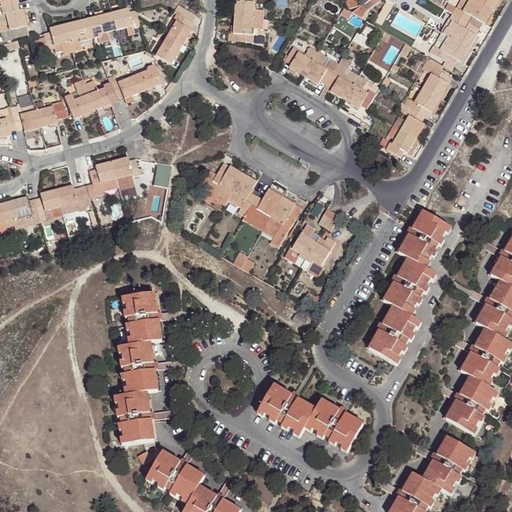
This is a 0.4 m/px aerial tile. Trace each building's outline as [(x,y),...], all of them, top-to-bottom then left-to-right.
[(0,28),(0,38),(27,32),(23,15),(20,16),(17,3),(20,2),(19,0),(1,0),(3,6),(0,7),(3,20),(6,20),(8,27),(0,28)] [(251,35),(259,35),(262,35),(263,16),(252,15),(252,9),(255,9),(256,1),(239,0),(239,7),(235,7),(233,40),(237,41),(236,48),(253,49),(253,41),(251,41),(251,35)] [(492,0),(471,0),(469,5),(462,17),(455,14),(448,27),(454,31),(450,37),(439,56),(436,55),(433,53),(429,59),(445,68),(448,62),(454,66),(460,69),(475,42),(465,36),(472,24),(484,30),(498,3),(493,0),(492,0)] [(462,17),(469,5),(463,1),(455,14),(462,17)] [(377,2),(361,13),(365,18),(383,6),(377,2)] [(361,13),(359,5),(346,8),(349,16),(361,13)] [(181,12),(177,19),(191,28),(195,20),(181,12)] [(361,13),(352,19),(361,24),(365,18),(361,13)] [(81,55),(80,50),(79,45),(85,44),(86,46),(100,43),(100,40),(126,33),(132,32),(132,35),(140,33),(136,17),(129,18),(128,15),(95,23),(96,26),(83,30),(82,27),(49,35),(50,38),(43,40),(44,43),(47,56),(55,54),(54,51),(60,50),(62,57),(63,60),(81,55)] [(177,19),(173,26),(175,28),(159,56),(156,54),(153,61),(166,69),(170,63),(174,65),(191,36),(188,34),(191,28),(177,19)] [(27,32),(0,38),(0,39),(2,46),(29,40),(27,32)] [(100,40),(100,43),(126,36),(126,33),(100,40)] [(440,49),(436,55),(439,56),(450,37),(444,33),(436,46),(440,49)] [(38,57),(47,56),(44,43),(34,45),(38,57)] [(361,96),(367,87),(350,78),(345,87),(339,84),(340,81),(328,74),(326,76),(321,73),(326,64),(310,54),(304,63),(299,60),(300,58),(293,53),(284,68),(290,71),(288,74),(295,78),(310,87),(314,89),(317,92),(319,89),(331,96),(329,98),(332,100),(336,103),(350,111),(355,114),(358,116),(361,113),(366,116),(375,102),(368,98),(367,99),(361,96)] [(451,71),(454,66),(448,62),(445,68),(451,71)] [(423,76),(430,81),(434,74),(436,69),(430,65),(423,76)] [(65,106),(71,122),(78,119),(79,123),(111,110),(110,107),(123,102),(124,105),(155,93),(154,89),(161,87),(154,71),(147,74),(148,76),(118,88),(117,86),(103,92),(104,94),(98,96),(94,87),(76,94),(80,104),(73,106),(73,104),(65,106)] [(430,81),(413,109),(409,115),(406,122),(408,122),(391,151),(389,150),(385,157),(399,165),(403,159),(409,161),(412,154),(421,139),(422,139),(425,133),(423,131),(424,131),(421,129),(423,124),(427,118),(431,119),(432,120),(437,113),(436,112),(444,98),(446,99),(450,92),(448,91),(445,89),(448,82),(436,75),(434,74),(430,81)] [(379,94),(367,87),(361,96),(367,99),(368,98),(375,102),(377,96),(379,94)] [(409,115),(413,109),(406,105),(403,111),(409,115)] [(26,112),(27,118),(52,113),(52,110),(59,108),(44,110),(43,106),(34,108),(35,109),(26,112)] [(0,143),(11,141),(11,137),(24,134),(24,138),(57,129),(56,126),(63,124),(59,108),(52,110),(52,113),(27,118),(20,120),(20,118),(12,120),(5,122),(6,124),(0,124),(0,143)] [(11,112),(12,120),(20,118),(18,111),(11,112)] [(95,165),(96,170),(128,161),(127,157),(95,165)] [(90,172),(95,196),(102,195),(100,185),(100,182),(115,179),(116,182),(117,191),(135,186),(133,178),(139,176),(134,160),(128,161),(96,170),(90,172)] [(282,230),(279,235),(278,237),(285,241),(295,225),(289,222),(295,211),(268,195),(262,205),(250,199),(256,189),(229,172),(223,182),(217,179),(208,195),(214,199),(218,193),(224,196),(230,200),(244,208),(240,214),(246,218),(253,222),(257,216),(263,219),(269,223),(282,230)] [(7,236),(25,231),(23,222),(29,220),(30,222),(38,220),(45,219),(44,216),(75,209),(76,211),(78,216),(91,213),(86,191),(73,194),(72,191),(65,192),(49,197),(40,199),(40,203),(27,206),(26,203),(18,204),(2,208),(0,208),(0,226),(4,226),(7,236)] [(218,193),(214,199),(220,203),(224,196),(218,193)] [(244,208),(230,200),(226,206),(240,214),(244,208)] [(70,212),(76,211),(75,209),(44,216),(45,219),(51,217),(52,219),(70,215),(70,212)] [(246,218),(240,214),(237,219),(243,223),(246,218)] [(399,256),(408,262),(424,271),(449,229),(423,214),(399,256)] [(317,230),(330,238),(339,223),(326,215),(317,230)] [(259,225),(263,219),(257,216),(253,222),(259,225)] [(23,222),(25,231),(32,230),(30,222),(29,220),(23,222)] [(266,228),(279,235),(282,230),(269,223),(266,228)] [(306,231),(292,254),(291,256),(299,260),(298,262),(311,270),(312,268),(320,273),(321,271),(335,248),(326,244),(323,249),(321,252),(315,248),(309,245),(311,241),(314,236),(306,231)] [(500,284),(511,290),(511,241),(490,278),(500,284)] [(292,254),(289,252),(283,263),(294,269),(298,262),(299,260),(291,256),(292,254)] [(248,259),(241,255),(234,267),(241,271),(247,261),(248,259)] [(241,271),(249,275),(255,265),(247,261),(241,271)] [(384,304),(393,309),(409,318),(434,276),(424,271),(408,262),(384,304)] [(312,268),(311,270),(308,271),(306,276),(317,283),(323,273),(321,271),(320,273),(312,268)] [(511,290),(500,284),(475,326),(485,331),(498,339),(502,333),(505,334),(511,322),(511,290)] [(135,347),(150,345),(162,343),(154,295),(129,299),(130,305),(127,306),(129,320),(131,340),(134,340),(135,347)] [(409,318),(393,309),(369,351),(395,366),(419,324),(409,318)] [(292,322),(304,330),(308,323),(297,315),(292,322)] [(497,369),(507,352),(505,350),(508,345),(501,341),(498,339),(485,331),(461,374),(470,379),(483,387),(487,381),(489,383),(497,369)] [(131,397),(147,394),(157,392),(150,345),(135,347),(132,347),(124,348),(125,355),(122,355),(124,370),(128,390),(131,390),(131,397)] [(474,430),(491,391),(486,389),(483,387),(470,379),(445,421),(468,434),(472,428),(474,430)] [(301,437),(307,428),(316,412),(273,387),(259,413),(301,437)] [(493,393),(491,391),(474,430),(471,436),(481,418),(492,399),(490,398),(493,393)] [(154,443),(147,394),(131,397),(128,397),(121,398),(122,404),(119,405),(121,421),(123,439),(126,439),(127,447),(154,443)] [(316,412),(307,428),(349,452),(363,426),(321,402),(316,412)] [(451,490),(459,478),(458,468),(466,450),(447,440),(423,481),(436,488),(439,490),(446,494),(449,488),(451,490)] [(458,468),(459,478),(459,477),(469,460),(466,459),(470,453),(466,450),(458,468)] [(143,465),(152,460),(147,452),(138,457),(143,465)] [(192,501),(199,489),(205,479),(163,453),(149,477),(155,480),(154,483),(171,493),(184,500),(185,498),(192,501)] [(436,488),(423,481),(413,476),(391,511),(426,511),(436,495),(433,493),(436,488)] [(238,511),(199,489),(192,501),(190,504),(186,511),(187,511),(238,511)]
